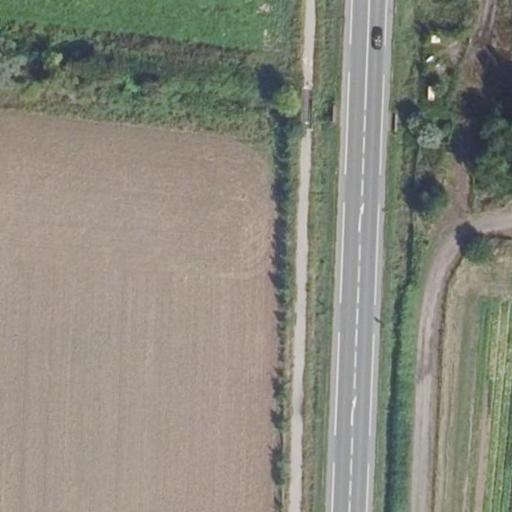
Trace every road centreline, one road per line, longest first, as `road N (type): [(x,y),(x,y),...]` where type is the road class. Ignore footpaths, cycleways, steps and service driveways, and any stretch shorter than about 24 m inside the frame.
road 1 (secondary): [(370,0),(351,511)]
road 2 (track): [(451,511),(464,300),(478,283),(511,284)]
